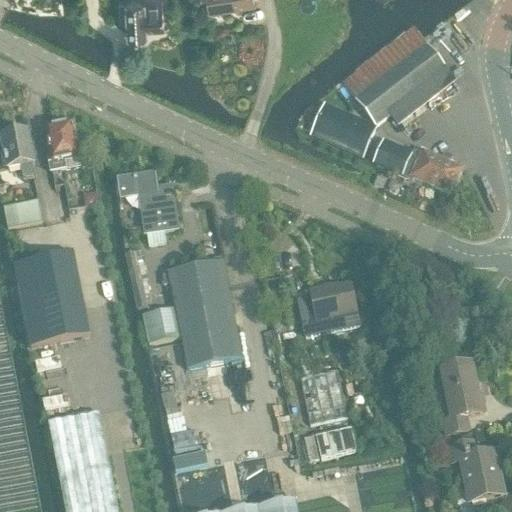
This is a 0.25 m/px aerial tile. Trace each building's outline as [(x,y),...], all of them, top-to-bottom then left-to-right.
[(122,3),(123,21),(127,21),(128,37),(132,36),(132,38),(141,38),(141,36),(145,36),(145,29),(163,28),(162,0),(144,0),(126,1),(127,3),(122,3)] [(207,0),(210,13),(254,3),(253,0),(207,0)] [(412,31),(343,84),(377,128),(390,118),(395,126),(452,82),(419,41),(412,31)] [(311,138),(362,160),(374,131),(324,109),(311,138)] [(49,152),(47,152),(52,176),(80,170),(78,161),(80,161),(72,126),(45,132),(49,152)] [(2,139),(5,156),(1,157),(3,168),(6,167),(6,172),(20,169),(22,180),(23,185),(33,183),(32,180),(35,180),(33,168),(34,168),(28,135),(2,139)] [(375,166),(404,178),(412,157),(383,145),(375,166)] [(460,173),(421,156),(411,179),(450,196),(460,173)] [(147,236),(148,248),(165,246),(163,234),(177,232),(172,189),(157,191),(155,177),(116,182),(120,203),(139,201),(144,236),(147,236)] [(3,209),(7,231),(42,224),(37,203),(3,209)] [(14,268),(19,294),(30,351),(90,339),(73,256),(14,268)] [(138,312),(147,310),(135,256),(125,258),(138,312)] [(208,370),(238,362),(242,362),(222,265),(169,276),(189,374),(208,370)] [(311,301),(298,303),(306,340),(358,329),(350,287),(310,295),(311,301)] [(142,319),(148,347),(178,341),(172,313),(142,319)] [(440,371),(451,421),(442,424),(444,438),(469,433),(466,419),(470,418),(482,416),(472,365),(440,371)] [(300,381),(309,428),(347,421),(337,373),(300,381)] [(49,425),(65,511),(117,511),(100,416),(49,425)] [(351,432),(315,439),(320,463),(356,455),(351,432)] [(474,459),(471,445),(447,450),(450,464),(459,463),(468,505),(503,498),(494,455),(474,459)] [(296,511),(295,503),(250,511),(296,511)]
